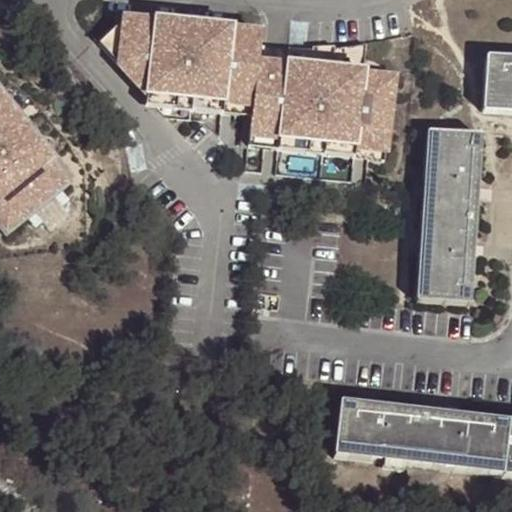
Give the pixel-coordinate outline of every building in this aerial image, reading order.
[(124,21),(99,44),(147,96),(252,108),(249,137),(385,152),(393,80),(392,79),(391,77),(390,76),(389,74),(388,73),(386,71),(385,70),(383,69),(382,68),(381,67),(380,67),(378,66),(376,65),(375,64),(373,63),(371,63),(369,62),(368,62),(366,61),(364,61),(366,46),(356,48),(345,49),(334,50),(323,50),(312,50),(301,50),(289,49),(287,66),(258,63),(260,45),(261,36),(231,33),(231,30),(155,22),(154,24),(124,21)] [(289,49),(260,45),(258,63),(287,66),(289,49)] [(511,61),(487,60),(483,113),(511,115),(511,61)] [(252,108),(147,96),(157,109),(245,118),(242,148),(384,163),(385,152),(249,137),(252,108)] [(0,223),(8,234),(60,192),(42,171),(49,165),(52,163),(35,142),(28,147),(7,121),(14,115),(0,98),(0,223)] [(7,121),(28,147),(35,142),(14,115),(7,121)] [(479,139),(426,135),(415,303),(469,306),(479,139)] [(42,171),(60,192),(67,187),(49,165),(42,171)] [(0,231),(4,237),(8,234),(0,223),(0,231)] [(511,425),(339,405),(333,458),(480,475),(511,479),(511,425)]
